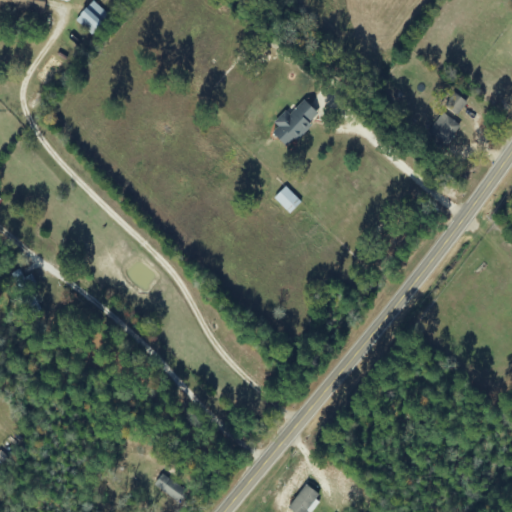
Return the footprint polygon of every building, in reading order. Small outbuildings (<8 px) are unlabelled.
[(75,22),(92,37),(110,18),(93,2),(75,22)] [(467,104),(454,95),(445,108),(457,117),(467,104)] [(273,124),(278,129),(273,135),(287,150),(312,126),(309,123),(317,115),(305,102),(289,116),(286,112),(273,124)] [(461,128),(443,114),(429,134),(447,147),(461,128)] [(274,200),(289,216),(301,204),(286,188),(274,200)] [(186,491),(161,476),(154,488),(179,503),(186,491)] [(287,510),(289,511),(313,511),(319,504),(315,501),(319,497),(306,486),(287,510)]
